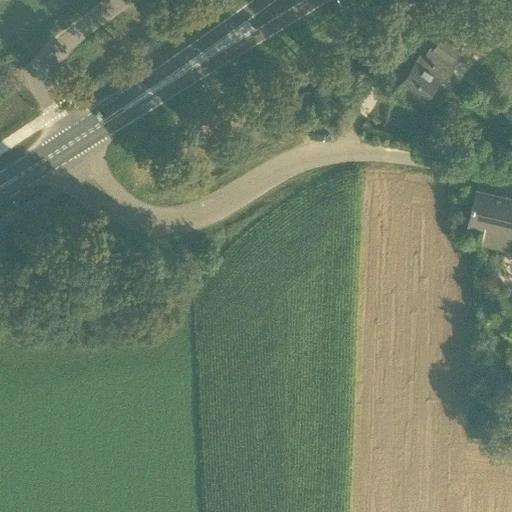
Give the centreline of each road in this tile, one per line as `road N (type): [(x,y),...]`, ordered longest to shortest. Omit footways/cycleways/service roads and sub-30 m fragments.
road 1 (unclassified): [(511,181),(371,155),(327,155),(165,227),(109,203),(70,144)]
road 2 (primary): [(123,110),(320,0)]
road 3 (unclassified): [(70,144),(42,89),(44,69),(130,0)]
road 4 (primary): [(265,0),(123,110)]
